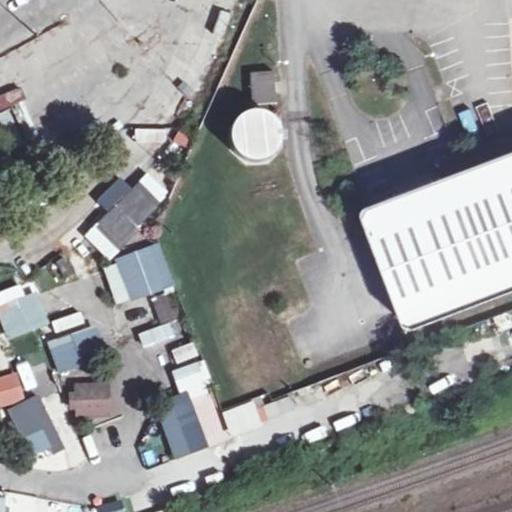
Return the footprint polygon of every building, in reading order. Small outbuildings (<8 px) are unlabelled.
[(22,17),(5,27),(13,41),(30,31),(22,17)] [(222,138),(255,171),(288,140),(256,106),(222,138)] [(168,152),(185,156),(190,137),(172,133),(168,152)] [(511,155),(366,211),(411,329),(511,290),(511,155)] [(109,262),(172,197),(147,173),(84,238),(109,262)] [(158,274),(150,254),(133,261),(140,279),(143,278),(147,291),(172,281),(168,271),(158,274)] [(45,327),(27,283),(0,294),(0,322),(8,342),(45,327)] [(26,382),(44,376),(33,343),(14,350),(26,382)] [(76,344),(51,353),(58,374),(84,364),(76,344)] [(211,384),(204,367),(186,374),(193,391),(211,384)] [(0,407),(1,409),(25,399),(13,371),(0,376),(0,407)] [(100,384),(78,384),(78,395),(84,403),(79,409),(79,419),(101,418),(100,384)] [(100,384),(101,418),(113,418),(112,384),(100,384)] [(7,410),(32,462),(62,447),(38,396),(7,410)] [(260,407),(248,412),(253,427),(266,422),(260,407)]
